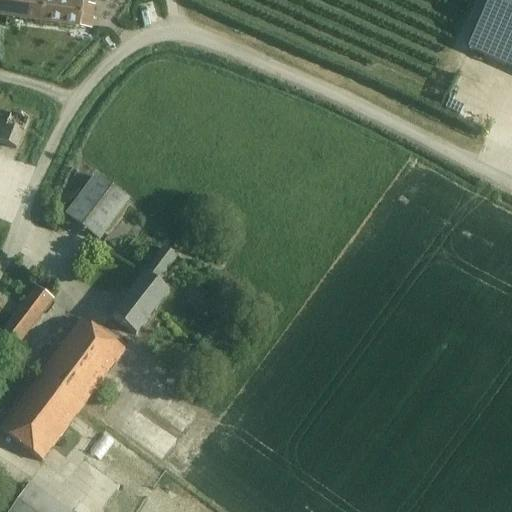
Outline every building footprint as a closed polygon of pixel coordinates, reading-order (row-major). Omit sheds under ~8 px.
[(0,0),(0,17),(90,30),(94,6),(87,5),(87,0),(81,0),(81,5),(46,0),(0,0)] [(511,0),(491,0),(469,51),(511,70),(511,0)] [(0,143),(16,150),(28,121),(11,113),(0,138),(0,143)] [(492,155),(511,162),(511,148),(496,143),(492,155)] [(98,241),(127,202),(95,178),(65,217),(98,241)] [(157,284),(176,259),(163,250),(111,318),(135,336),(168,293),(157,284)] [(19,344),(52,301),(35,288),(3,331),(19,344)] [(83,408),(124,352),(81,321),(40,376),(83,408)] [(0,432),(41,463),(83,408),(40,376),(0,429),(0,432)] [(64,511),(28,486),(9,511),(64,511)]
